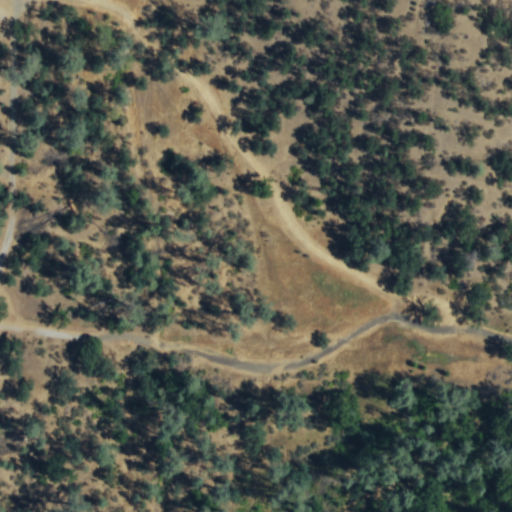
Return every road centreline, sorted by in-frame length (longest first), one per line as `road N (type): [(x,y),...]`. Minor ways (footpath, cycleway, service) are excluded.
road 1 (track): [(0,326),(125,334),(265,368),(302,362),(389,316),(427,329),(475,330)]
road 2 (track): [(97,0),(122,12),(199,86),(311,247),(401,296),(420,297)]
road 3 (track): [(420,297),(425,241),(450,192),(432,127),(433,80),(416,33),(419,0)]
road 4 (track): [(0,170),(11,145),(12,0)]
